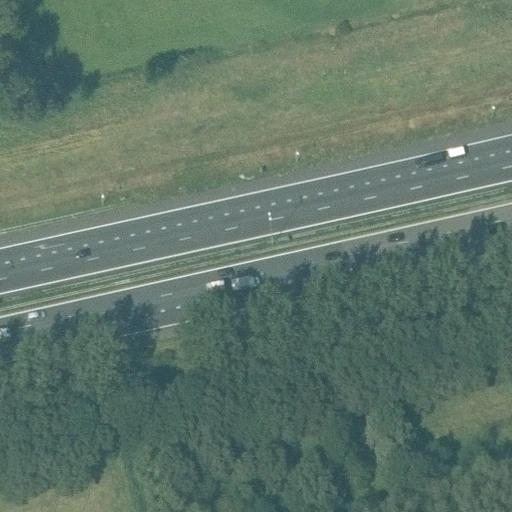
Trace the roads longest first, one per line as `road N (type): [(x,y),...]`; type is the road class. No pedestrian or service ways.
road 1 (motorway): [(0,332),(511,217)]
road 2 (motorway): [(511,165),(0,278)]
